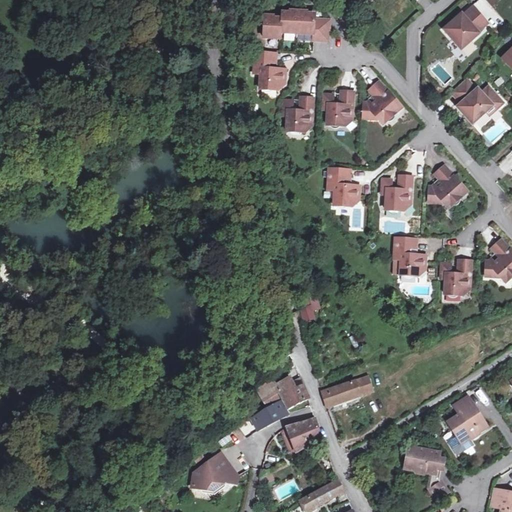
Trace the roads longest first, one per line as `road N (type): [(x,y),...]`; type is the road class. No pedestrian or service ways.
road 1 (residential): [(210,6),(239,168),(296,347),(363,511)]
road 2 (residential): [(511,229),(495,211),(493,190),(412,101)]
